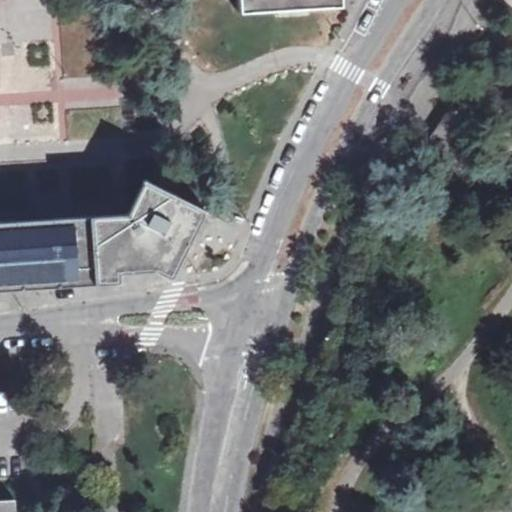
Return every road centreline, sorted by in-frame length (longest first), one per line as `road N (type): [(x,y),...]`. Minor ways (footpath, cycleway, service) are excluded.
road 1 (tertiary): [(261,285),(293,260),(378,90),(434,0)]
road 2 (tertiary): [(397,0),(275,215),(261,285)]
road 3 (unclassified): [(261,285),(83,317)]
road 4 (unclassified): [(83,317),(242,354)]
road 5 (tertiary): [(242,354),(211,511)]
